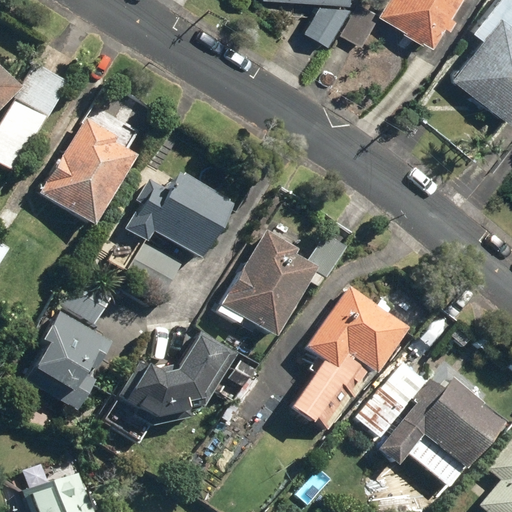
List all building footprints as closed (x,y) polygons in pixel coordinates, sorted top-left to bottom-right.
[(254,0),(254,2),(337,8),(337,0),(254,0)] [(376,0),(364,21),(414,51),(426,31),(433,35),(441,23),(434,19),(445,0),(376,0)] [(442,83),(499,131),(511,115),(511,40),(503,32),(511,21),(511,9),(501,0),(494,0),(465,35),(475,44),(442,83)] [(17,101),(0,127),(0,162),(15,172),(72,82),(38,60),(22,86),(13,99),(17,101)] [(0,108),(22,86),(0,64),(0,108)] [(119,142),(123,136),(87,115),(40,193),(95,227),(139,153),(119,142)] [(154,232),(207,261),(238,204),(178,171),(174,178),(155,167),(103,260),(167,295),(180,272),(144,251),(154,232)] [(311,285),(318,290),(351,240),(329,226),(307,259),(266,232),(214,312),(236,327),(244,315),(277,336),(311,285)] [(0,267),(12,246),(0,239),(0,267)] [(114,293),(75,269),(54,303),(61,307),(94,327),(114,293)] [(309,363),(272,413),(293,429),(300,420),(318,433),(394,330),(338,289),(293,351),(309,363)] [(61,307),(40,343),(47,347),(34,369),(80,397),(115,340),(94,327),(61,307)] [(203,328),(176,366),(151,365),(141,358),(116,394),(154,420),(198,411),(239,352),(203,328)] [(425,502),(428,498),(494,421),(443,378),(430,393),(394,362),(341,424),(366,445),(363,449),(425,502)] [(511,511),(511,437),(480,475),(489,484),(468,508),(473,511),(511,511)] [(26,487),(32,507),(16,511),(95,511),(82,469),(26,487)]
